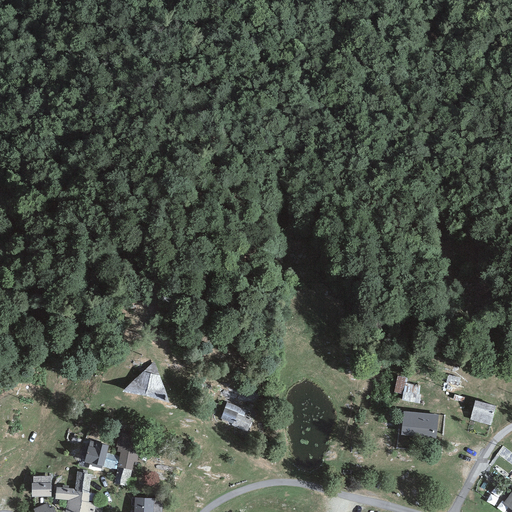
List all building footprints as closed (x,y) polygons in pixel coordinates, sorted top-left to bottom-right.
[(168,403),(153,361),(121,393),(168,403)] [(407,379),(398,377),(393,399),(420,405),(422,395),(419,395),(420,387),(406,383),(407,379)] [(490,426),(495,407),(475,402),(470,420),(490,426)] [(246,410),(226,403),(219,421),(248,433),(253,420),(244,416),(246,410)] [(401,436),(436,440),(438,417),(404,413),(401,436)] [(114,483),(127,486),(130,470),(132,471),(133,463),(136,463),(138,452),(136,451),(139,436),(119,432),(115,448),(117,449),(116,453),(120,453),(119,457),(117,470),(114,483)] [(109,446),(90,442),(84,465),(102,469),(103,465),(107,453),(109,446)] [(119,457),(107,453),(103,465),(117,470),(117,468),(119,457)] [(77,472),(74,488),(74,491),(88,493),(92,474),(77,472)] [(31,484),(32,497),(51,497),(51,477),(33,477),(33,484),(31,484)] [(89,494),(88,493),(74,491),(74,488),(56,488),(55,499),(67,501),(65,511),(93,511),(95,504),(88,503),(89,494)] [(511,491),(503,504),(511,510),(511,491)] [(161,511),(162,499),(134,498),(133,511),(161,511)] [(55,511),(54,507),(50,509),(47,503),(33,510),(33,511),(55,511)]
